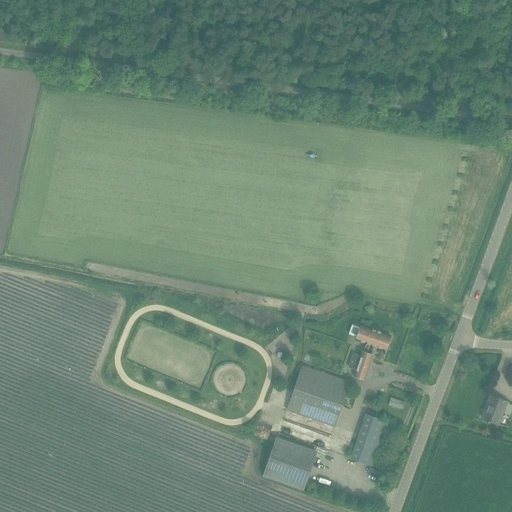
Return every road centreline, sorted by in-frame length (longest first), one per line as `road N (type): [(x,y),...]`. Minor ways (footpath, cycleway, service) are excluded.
road 1 (unclassified): [(511,121),(0,52)]
road 2 (tertiary): [(396,511),(458,337)]
road 3 (tertiary): [(458,337),(511,192)]
